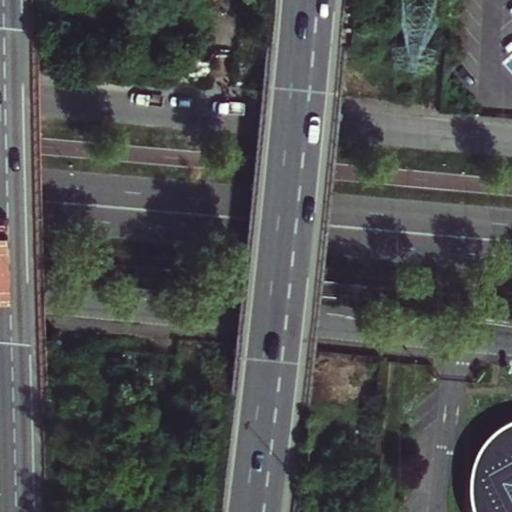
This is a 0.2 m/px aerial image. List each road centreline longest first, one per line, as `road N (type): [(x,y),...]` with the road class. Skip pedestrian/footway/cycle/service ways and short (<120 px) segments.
road 1 (motorway): [(254,511),(309,0)]
road 2 (tertiary): [(0,297),(511,344)]
road 3 (primary): [(511,225),(0,180)]
road 4 (primary): [(0,213),(511,257)]
road 5 (tertiary): [(511,142),(0,101)]
road 6 (trunk): [(16,511),(4,0)]
